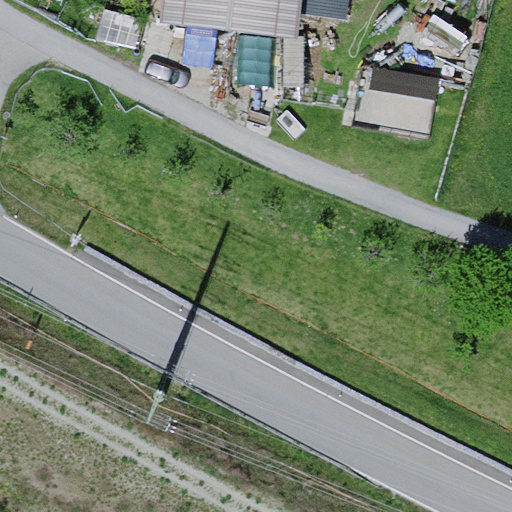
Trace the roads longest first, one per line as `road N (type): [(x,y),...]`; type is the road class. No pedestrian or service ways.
road 1 (tertiary): [(0,240),(497,511)]
road 2 (track): [(0,376),(238,511)]
